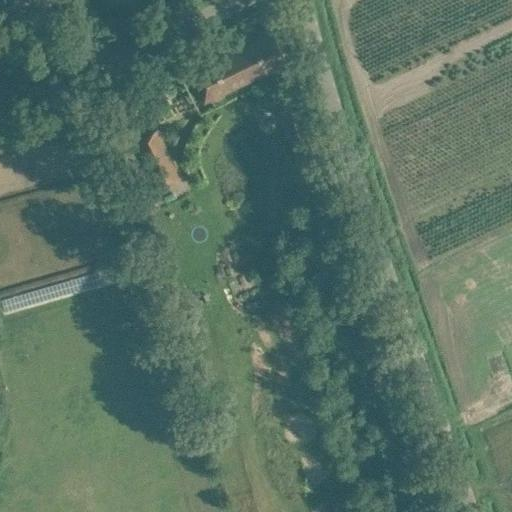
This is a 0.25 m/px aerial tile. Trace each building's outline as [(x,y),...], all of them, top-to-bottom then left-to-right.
[(0,0),(0,13),(31,3),(29,0),(0,0)] [(246,47),(245,45),(189,72),(204,102),(288,62),(274,34),(246,47)] [(284,113),(291,138),(298,160),(315,155),(309,133),(301,108),(284,113)] [(155,191),(182,178),(159,128),(132,141),(155,191)] [(114,264),(13,292),(17,305),(117,277),(114,264)]
